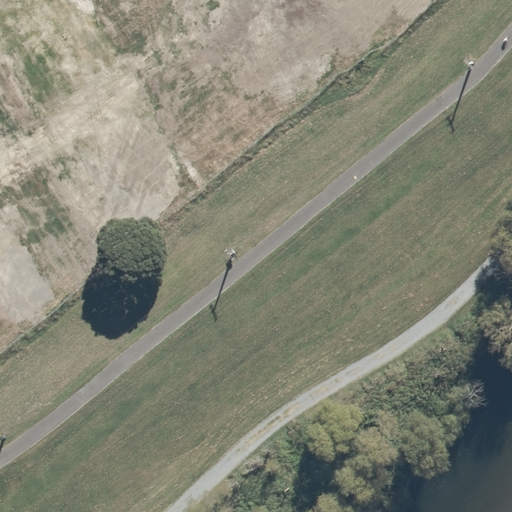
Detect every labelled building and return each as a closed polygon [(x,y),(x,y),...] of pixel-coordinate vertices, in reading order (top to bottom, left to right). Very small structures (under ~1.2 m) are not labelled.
[(55,0),(0,0),(0,11),(50,97),(96,70),(55,0)] [(185,0),(108,0),(184,128),(241,94),(185,0)] [(282,63),(248,86),(274,125),(309,102),(306,98),(342,74),(310,27),(274,51),(282,63)] [(117,103),(69,130),(121,221),(169,194),(160,178),(117,103)] [(0,155),(21,143),(0,107),(0,155)] [(184,164),(160,178),(169,194),(173,202),(198,188),(184,164)]
